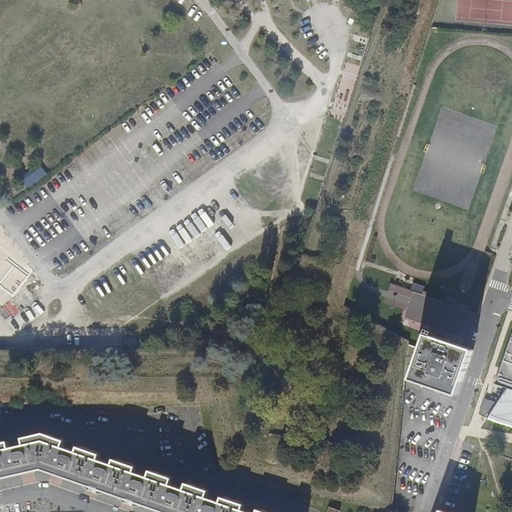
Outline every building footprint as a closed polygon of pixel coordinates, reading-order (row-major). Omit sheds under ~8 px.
[(412,378),(412,379),(454,394),(459,346),(427,334),(422,350),(409,345),(406,376),(412,378)] [(507,389),(489,416),(511,423),(511,336),(495,384),(507,389)] [(454,394),(458,396),(474,351),(459,346),(454,394)] [(495,402),(484,399),(479,415),(486,418),(495,402)] [(0,480),(43,470),(162,511),(265,511),(260,510),(259,511),(244,511),(246,505),(224,497),(221,504),(208,499),(210,492),(188,485),(186,491),(172,486),(174,480),(152,472),(150,478),(136,474),(139,467),(116,459),(114,466),(100,461),(103,455),(80,447),(78,453),(65,448),(67,442),(46,434),(24,439),(26,446),(12,449),(11,442),(0,444),(0,480)]
